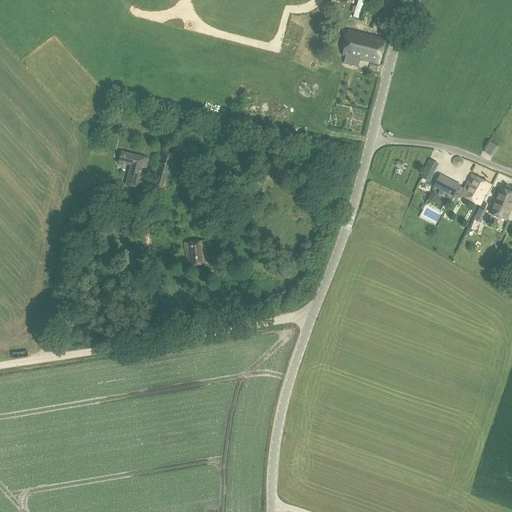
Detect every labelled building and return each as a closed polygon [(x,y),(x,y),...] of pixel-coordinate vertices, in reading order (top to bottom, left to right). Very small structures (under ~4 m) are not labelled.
[(349,31),(343,55),(346,56),(360,59),(378,64),(384,40),(349,31)] [(117,133),(118,129),(116,126),(117,121),(113,120),(112,125),(110,127),(109,131),(111,134),(114,135),(117,133)] [(486,149),(496,153),(501,141),(492,137),(486,149)] [(118,162),(123,164),(129,165),(125,184),(139,186),(141,171),(146,172),(146,170),(149,158),(126,152),(121,151),(118,162)] [(164,187),(171,161),(173,154),(162,151),(160,158),(153,185),(164,187)] [(404,163),(397,160),(395,166),(402,169),(404,163)] [(429,182),(432,176),(425,172),(422,178),(429,182)] [(491,184),(472,174),(461,195),(480,204),(491,184)] [(454,195),(458,187),(447,182),(447,179),(440,175),(435,185),(454,195)] [(509,193),(493,185),(482,209),(499,217),(509,193)] [(481,223),(485,212),(478,210),(474,220),(481,223)] [(207,263),(204,238),(184,241),(187,266),(207,263)] [(501,283),(511,287),(511,280),(503,277),(501,283)]
